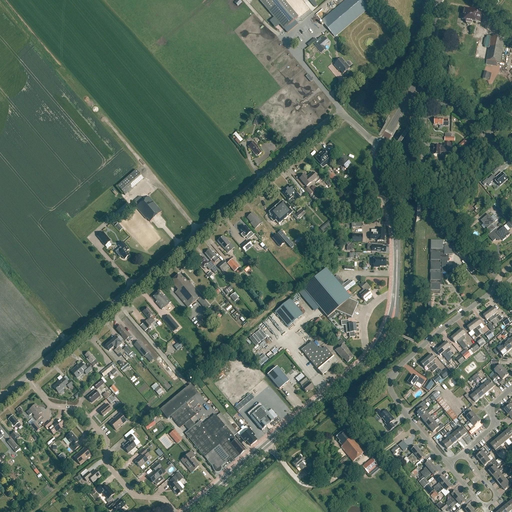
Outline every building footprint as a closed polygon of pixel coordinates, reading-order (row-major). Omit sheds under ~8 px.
[(259,0),(284,29),(298,18),(282,0),(259,0)] [(346,0),(321,21),(335,37),(362,14),(350,0),(346,0)] [(467,24),(470,25),(471,24),(472,22),(480,23),(482,12),(469,10),(469,11),(464,10),(463,15),(462,20),(464,21),(467,21),(466,23),(467,24)] [(500,63),(504,40),(491,37),(487,60),(493,62),(493,64),(496,64),(496,62),(500,63)] [(315,38),(307,44),(309,47),(316,41),(315,38)] [(326,38),(323,40),(316,46),(322,52),(325,49),(323,46),(326,44),(329,42),(326,38)] [(334,65),(338,70),(339,69),(343,74),(350,69),(342,59),(334,65)] [(482,79),(489,81),(491,73),(484,71),(482,79)] [(241,140),(235,133),(233,135),(239,142),(241,140)] [(257,155),(258,156),(261,153),(258,149),(253,143),(248,147),(256,156),(257,155)] [(434,147),(433,155),(440,155),(441,152),(449,153),(450,149),(452,149),(452,144),(444,143),(444,147),(434,147)] [(320,165),(322,168),(326,165),(324,162),(330,157),(324,151),(315,158),(321,164),(320,165)] [(341,164),(345,168),(350,163),(347,159),(341,164)] [(332,174),(327,168),(324,171),(329,176),(332,174)] [(117,187),(125,196),(144,180),(136,170),(117,187)] [(306,187),(317,178),(312,173),(309,176),(309,177),(307,178),(304,175),(299,179),(306,187)] [(487,179),(482,183),(484,186),(487,184),(489,186),(492,184),(491,183),(494,180),(500,187),(508,180),(502,173),(496,178),(493,175),(488,180),(487,179)] [(283,193),(289,201),(292,198),(293,199),(294,198),(297,201),(301,198),(291,187),(287,190),(287,191),(286,190),(283,193)] [(308,187),(305,189),(310,196),(313,193),(308,187)] [(148,197),(143,201),(140,197),(134,202),(137,206),(136,208),(146,220),(147,219),(150,222),(161,212),(148,197)] [(275,221),(279,225),(291,214),(299,223),(300,221),(299,220),(305,215),(302,211),(301,209),(297,213),(298,214),(296,216),(293,213),(292,213),(289,209),(290,208),(287,204),(286,206),(283,202),(282,202),(277,206),(274,208),(269,213),(269,214),(272,217),(272,218),(274,221),(275,221)] [(504,212),(501,214),(506,220),(509,217),(504,212)] [(262,223),(258,218),(257,218),(253,214),(247,219),(251,223),(250,224),(255,229),(262,223)] [(481,221),(491,233),(495,229),(492,225),(495,223),(488,215),(481,221)] [(114,226),(119,232),(122,229),(117,223),(114,226)] [(323,233),(331,225),(329,223),(321,230),(323,233)] [(241,235),(244,239),(246,237),(247,236),(250,238),(253,235),(251,232),(245,226),(241,231),(243,233),(241,235)] [(488,236),(493,242),(499,237),(503,241),(510,235),(504,227),(498,232),(495,229),(491,233),(488,236)] [(377,241),(384,241),(384,229),(377,229),(377,234),(370,234),(370,240),(377,240),(377,241)] [(110,242),(103,233),(97,237),(102,243),(105,247),(107,249),(111,245),(109,243),(110,242)] [(271,238),(279,247),(284,243),(276,234),(271,238)] [(228,246),(231,251),(234,248),(230,244),(223,237),(217,242),(224,250),(228,246)] [(430,294),(440,294),(440,291),(440,285),(442,285),(442,274),(447,274),(446,262),(448,262),(448,255),(452,255),(452,246),(443,246),(443,241),(431,241),(431,249),(430,249),(430,254),(431,254),(431,260),(430,260),(430,264),(431,264),(431,270),(430,270),(430,274),(431,274),(431,280),(430,280),(430,284),(431,284),(431,291),(430,291),(430,294)] [(120,257),(121,256),(124,260),(129,256),(126,252),(129,250),(123,242),(118,246),(121,249),(116,253),(120,257)] [(248,242),(241,248),(245,252),(252,246),(248,242)] [(212,260),(215,263),(219,260),(214,254),(213,255),(210,250),(205,254),(211,261),(212,260)] [(204,270),(207,267),(209,270),(211,269),(213,272),(217,269),(211,262),(208,264),(204,259),(203,260),(201,257),(197,261),(204,270)] [(231,258),(227,262),(234,271),(233,271),(235,272),(240,268),(231,258)] [(380,267),(386,267),(386,259),(379,259),(379,258),(373,258),(373,259),(371,259),(371,265),(373,265),(373,268),(379,268),(380,267)] [(218,266),(223,273),(230,268),(224,261),(218,266)] [(327,318),(335,311),(352,318),(358,304),(349,300),(350,298),(326,269),(302,289),(319,308),(327,318)] [(188,308),(197,300),(206,311),(210,307),(188,282),(184,279),(183,280),(179,275),(171,282),(178,291),(175,293),(188,308)] [(361,297),(365,302),(371,296),(367,292),(371,289),(366,283),(363,286),(365,289),(359,294),(361,297)] [(153,297),(157,302),(156,303),(162,310),(171,303),(164,296),(163,297),(159,292),(153,297)] [(229,297),(234,302),(237,300),(237,299),(239,298),(235,293),(229,297)] [(275,312),(287,328),(303,315),(290,299),(275,312)] [(494,319),(497,324),(498,323),(500,326),(502,324),(495,315),(498,313),(494,308),(489,312),(492,317),(494,319)] [(147,309),(143,312),(149,320),(151,318),(153,321),(156,319),(153,316),(147,309)] [(494,319),(492,317),(489,312),(483,316),(487,321),(489,320),(491,322),(494,326),(497,324),(494,319)] [(321,318),(312,325),(320,334),(328,327),(321,318)] [(171,319),(166,324),(173,332),(179,328),(171,319)] [(479,319),(473,324),(481,335),(484,333),(481,329),(480,326),(482,324),(479,319)] [(502,322),(505,327),(510,323),(507,319),(502,322)] [(349,333),(349,338),(355,337),(354,333),(356,332),(355,324),(349,325),(348,321),(341,321),(341,326),(345,326),(346,334),(349,333)] [(473,331),(478,338),(481,335),(473,324),(467,328),(471,333),(473,331)] [(127,340),(128,342),(132,339),(130,337),(127,333),(126,333),(120,327),(117,330),(122,337),(121,337),(125,341),(127,340)] [(249,338),(256,346),(267,337),(260,329),(249,338)] [(456,334),(466,345),(468,343),(465,340),(466,339),(463,336),(466,334),(462,330),(456,334)] [(486,336),(489,340),(494,337),(491,332),(486,336)] [(460,344),(463,347),(466,345),(456,334),(451,339),(455,343),(457,342),(459,344),(460,344)] [(503,347),(508,353),(511,349),(511,347),(508,343),(508,342),(506,339),(505,339),(504,338),(504,337),(503,339),(507,344),(504,346),(503,347)] [(116,349),(120,353),(122,351),(119,347),(120,346),(118,344),(120,342),(116,338),(110,342),(114,347),(116,349)] [(485,343),(482,339),(477,343),(480,348),(485,343)] [(343,359),(347,363),(353,358),(349,354),(350,353),(344,344),(345,344),(342,340),(337,344),(339,347),(335,351),(342,359),(343,359)] [(110,342),(105,347),(109,351),(114,347),(110,342)] [(148,353),(139,342),(134,345),(144,357),(148,353)] [(441,347),(451,358),(453,356),(448,349),(451,347),(447,342),(441,347)] [(322,350),(321,348),(317,351),(310,343),(301,351),(318,371),(322,376),(338,363),(333,357),(333,358),(325,348),(322,350)] [(498,351),(503,357),(508,353),(503,347),(504,346),(501,343),(499,344),(502,348),(498,351)] [(470,349),(473,354),(480,349),(476,344),(470,349)] [(127,347),(123,350),(125,352),(128,356),(129,356),(132,353),(127,347)] [(439,360),(443,365),(446,363),(446,362),(448,360),(451,358),(441,347),(436,352),(440,356),(442,354),(445,357),(443,359),(442,358),(439,360)] [(264,354),(268,359),(276,353),(272,348),(264,354)] [(91,364),(93,367),(98,363),(93,357),(92,357),(89,353),(85,356),(88,359),(87,360),(91,364)] [(426,360),(436,371),(438,369),(435,365),(436,364),(433,361),(436,360),(432,355),(426,360)] [(465,360),(461,356),(456,359),(460,364),(465,360)] [(431,371),(433,373),(436,371),(426,360),(421,364),(425,369),(427,367),(431,372),(431,371)] [(88,366),(85,368),(81,363),(71,372),(77,378),(84,372),(86,375),(92,370),(88,366)] [(120,369),(121,371),(122,372),(128,368),(129,370),(131,369),(128,365),(128,364),(127,363),(125,365),(122,368),(120,369)] [(100,373),(104,377),(114,369),(111,365),(100,373)] [(491,378),(493,381),(499,376),(498,376),(504,371),(500,366),(494,371),(497,374),(497,375),(496,374),(491,378)] [(267,376),(279,390),(289,382),(277,367),(267,376)] [(440,373),(443,377),(449,372),(446,368),(440,373)] [(498,376),(499,376),(501,379),(498,382),(500,384),(503,381),(503,380),(508,375),(504,371),(498,376)] [(432,380),(436,384),(438,382),(440,384),(443,381),(438,375),(432,380)] [(408,383),(414,387),(417,382),(422,386),(425,381),(418,377),(417,379),(413,376),(408,383)] [(485,385),(490,391),(495,387),(490,381),(487,377),(485,379),(488,382),(485,385)] [(304,378),(298,383),(303,388),(302,388),(306,393),(309,391),(313,388),(309,382),(309,383),(304,378)] [(53,387),(58,393),(66,386),(69,389),(73,386),(69,381),(67,383),(63,379),(53,387)] [(100,379),(93,385),(97,390),(104,384),(100,379)] [(423,388),(428,392),(434,384),(428,380),(423,388)] [(142,381),(135,387),(151,405),(154,403),(153,401),(155,399),(148,390),(149,389),(148,387),(147,388),(142,381)] [(480,389),(485,395),(490,391),(485,385),(482,381),(481,383),(483,386),(480,389)] [(216,472),(217,472),(218,472),(219,471),(220,470),(221,469),(220,468),(220,467),(230,458),(232,461),(240,454),(240,455),(245,451),(242,448),(242,447),(236,440),(235,438),(234,437),(238,434),(238,433),(237,433),(220,413),(217,417),(216,415),(203,425),(200,422),(195,425),(190,420),(195,416),(186,404),(198,394),(190,385),(160,411),(167,420),(170,417),(180,428),(183,426),(188,431),(185,434),(214,469),(215,471),(216,472)] [(475,393),(480,399),(485,395),(480,389),(478,385),(476,387),(479,390),(476,393),(475,393)] [(117,391),(113,386),(109,389),(114,394),(117,391)] [(464,396),(472,406),(475,403),(480,399),(475,393),(476,393),(473,389),(471,391),(474,394),(470,397),(468,394),(464,396)] [(87,398),(92,403),(100,397),(95,391),(87,398)] [(106,400),(110,405),(115,401),(111,396),(106,400)] [(417,414),(421,419),(427,413),(426,413),(424,410),(427,407),(423,402),(416,409),(419,412),(417,414)] [(262,431),(274,421),(260,404),(247,414),(262,431)] [(33,417),(37,421),(42,417),(40,415),(42,413),(35,405),(30,410),(35,416),(33,417)] [(111,410),(107,405),(99,411),(103,417),(111,410)] [(421,419),(425,423),(431,418),(430,418),(428,415),(431,412),(433,410),(432,408),(430,410),(426,413),(427,413),(421,419)] [(385,427),(389,432),(395,427),(391,423),(394,420),(386,410),(382,414),(379,410),(376,413),(381,420),(382,419),(386,423),(385,424),(387,426),(385,427)] [(468,426),(471,423),(470,422),(476,417),(472,412),(472,413),(469,415),(466,417),(470,421),(466,424),(468,426)] [(109,424),(116,431),(126,422),(120,414),(109,424)] [(425,423),(429,428),(435,423),(434,422),(432,419),(435,416),(434,415),(430,418),(431,418),(425,423)] [(19,423),(13,416),(8,420),(14,427),(16,426),(18,429),(21,426),(19,423)] [(470,429),(472,431),(474,428),(475,428),(475,427),(481,422),(476,417),(470,422),(471,423),(473,426),(470,429)] [(429,428),(433,433),(436,430),(438,433),(444,427),(442,424),(439,427),(436,424),(439,421),(438,419),(434,422),(435,423),(429,428)] [(47,428),(53,435),(60,429),(61,430),(63,429),(62,428),(65,425),(60,420),(53,426),(50,422),(44,426),(46,429),(47,428)] [(30,427),(35,433),(40,430),(34,423),(30,427)] [(245,427),(241,430),(244,433),(243,434),(245,436),(246,435),(249,439),(250,438),(254,443),(257,441),(253,437),(255,436),(249,429),(248,430),(245,427)] [(457,432),(462,438),(467,434),(462,428),(458,431),(455,428),(453,429),(456,432),(457,432)] [(174,429),(169,434),(177,444),(183,439),(174,429)] [(9,433),(16,441),(19,437),(13,430),(9,433)] [(238,434),(240,437),(245,442),(246,441),(250,446),(254,443),(250,438),(249,439),(246,435),(245,436),(243,434),(244,433),(241,430),(238,433),(238,434)] [(344,451),(353,462),(369,449),(358,436),(355,439),(351,434),(349,436),(345,431),(337,438),(340,442),(339,443),(342,447),(344,451)] [(452,436),(457,442),(462,438),(457,432),(456,432),(453,435),(450,432),(448,433),(451,436),(452,436)] [(78,442),(71,433),(66,438),(72,446),(70,447),(74,451),(79,447),(76,444),(78,442)] [(505,433),(500,437),(505,443),(506,443),(509,440),(511,443),(511,442),(511,440),(510,439),(505,433)] [(133,443),(135,440),(131,436),(131,435),(126,439),(129,442),(123,448),(128,454),(136,447),(133,443)] [(447,440),(452,446),(457,442),(452,436),(451,436),(448,439),(445,436),(444,437),(447,440)] [(505,443),(500,437),(495,441),(500,447),(501,447),(504,444),(508,449),(510,447),(506,443),(505,443)] [(7,443),(14,450),(17,447),(11,440),(7,443)] [(443,444),(447,450),(452,446),(447,440),(444,443),(441,440),(439,441),(442,445),(443,444)] [(403,441),(399,445),(404,452),(409,448),(403,441)] [(500,447),(495,441),(490,445),(495,451),(499,448),(502,451),(504,450),(501,447),(500,447)] [(407,459),(409,462),(420,452),(416,447),(411,451),(414,454),(407,459)] [(74,458),(80,465),(91,456),(84,449),(74,458)] [(135,462),(140,468),(148,461),(146,459),(150,456),(144,449),(139,453),(142,456),(135,462)] [(476,457),(480,462),(486,457),(486,456),(483,453),(487,450),(485,449),(482,452),(481,453),(477,457),(476,457)] [(181,461),(191,473),(198,467),(192,460),(195,457),(191,452),(181,461)] [(409,462),(411,464),(418,459),(420,462),(425,458),(420,452),(409,462)] [(62,453),(58,457),(62,462),(66,458),(62,453)] [(487,465),(489,467),(496,461),(494,459),(490,462),(487,458),(491,455),(489,453),(486,456),(486,457),(480,462),(484,467),(487,465)] [(301,471),(306,467),(305,467),(303,464),(304,462),(300,457),(292,464),(297,469),(298,467),(301,471)] [(344,462),(348,459),(345,457),(339,462),(343,466),(345,464),(344,462)] [(363,467),(369,474),(378,466),(372,459),(363,467)] [(489,472),(493,477),(499,472),(498,471),(496,469),(499,467),(498,466),(499,465),(496,461),(489,467),(491,470),(489,472)] [(312,462),(307,466),(312,472),(317,467),(312,462)] [(423,476),(429,471),(434,467),(429,462),(425,466),(427,468),(421,474),(423,476)] [(155,471),(148,477),(153,483),(154,482),(157,486),(160,483),(157,480),(163,475),(165,473),(161,468),(157,464),(152,468),(155,471)] [(439,472),(434,467),(429,471),(423,476),(425,479),(432,474),(434,476),(439,472)] [(493,477),(497,481),(503,476),(502,476),(500,473),(503,470),(501,468),(498,471),(499,472),(493,477)] [(101,477),(96,471),(91,475),(88,472),(83,477),(87,482),(90,479),(93,483),(101,477)] [(174,476),(175,477),(170,481),(173,484),(170,487),(177,495),(183,491),(177,483),(179,482),(183,478),(178,473),(174,476)] [(497,481),(501,486),(507,481),(506,480),(504,477),(507,475),(505,473),(502,476),(503,476),(497,481)] [(501,486),(505,491),(511,486),(508,482),(511,479),(511,478),(511,477),(511,476),(509,478),(506,480),(507,481),(501,486)] [(433,489),(436,492),(447,482),(442,477),(438,481),(440,483),(433,489)] [(429,484),(425,479),(419,483),(424,489),(429,484)] [(436,492),(438,495),(445,489),(447,492),(452,488),(447,482),(436,492)] [(106,501),(108,503),(113,499),(111,497),(114,494),(107,486),(104,489),(101,485),(96,490),(100,495),(102,493),(108,499),(106,501)] [(424,489),(429,495),(434,490),(430,485),(424,489)] [(447,504),(450,507),(460,497),(456,492),(451,495),(453,498),(451,500),(451,501),(447,504)] [(448,508),(450,510),(458,504),(460,506),(465,502),(460,497),(450,507),(448,508)] [(120,500),(114,505),(112,502),(107,506),(111,511),(113,509),(116,511),(118,511),(125,506),(120,500)] [(473,509),(477,506),(472,500),(467,504),(469,506),(470,506),(473,509)] [(440,509),(442,511),(443,511),(448,508),(445,505),(443,506),(440,502),(436,504),(436,505),(440,509)]
